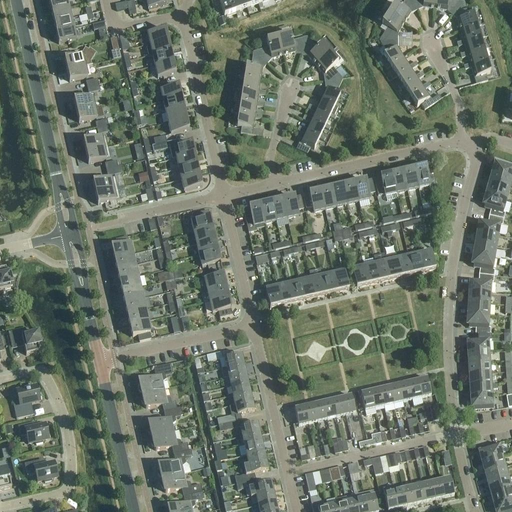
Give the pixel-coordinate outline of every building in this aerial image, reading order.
[(69,9),(67,0),(57,0),(49,2),(51,14),(69,9)] [(164,0),(145,0),(149,13),(158,11),(157,8),(166,6),(164,0)] [(224,18),(235,14),(236,14),(230,0),(225,0),(212,5),(216,16),(222,14),(224,18)] [(230,0),(236,14),(235,14),(237,19),(240,18),(239,13),(247,10),(243,0),(230,0)] [(243,0),(247,10),(248,15),(251,14),(250,9),(258,6),(255,0),(243,0)] [(255,0),(258,6),(259,11),(263,10),(262,5),(270,2),(269,0),(255,0)] [(386,10),(384,12),(404,25),(411,15),(417,12),(410,0),(405,0),(400,8),(395,5),(390,12),(386,10)] [(410,0),(417,12),(423,9),(435,11),(436,0),(410,0)] [(436,0),(435,11),(447,13),(452,17),(464,3),(449,1),(448,0),(436,0)] [(115,6),(116,12),(128,10),(127,3),(115,6)] [(467,13),(464,3),(452,17),(457,21),(460,33),(476,28),(476,29),(481,27),(480,24),(475,25),(473,17),(468,18),(467,13)] [(51,14),(54,24),(71,20),(69,9),(51,14)] [(128,10),(129,17),(136,15),(135,9),(128,10)] [(387,29),(379,42),(398,42),(397,35),(404,25),(384,12),(382,15),(386,18),(382,26),(387,29)] [(54,24),(56,34),(74,30),(71,20),(54,24)] [(104,23),(98,25),(92,26),(94,32),(106,29),(104,23)] [(478,36),(476,29),(476,28),(460,33),(463,42),(456,45),(458,49),(464,47),(464,45),(480,40),(484,39),(484,36),(478,36)] [(56,34),(58,46),(67,44),(68,46),(77,44),(74,30),(56,34)] [(147,35),(150,46),(150,47),(168,42),(166,31),(147,35)] [(295,54),(301,56),(307,38),(292,42),(290,36),(282,38),(280,34),(277,35),(283,57),(295,54)] [(271,61),(283,57),(277,35),(274,35),(274,40),(266,43),(268,49),(253,53),(267,66),(271,61)] [(308,58),(315,67),(333,52),(331,50),(327,52),(322,46),(317,50),(307,38),(301,56),(308,58)] [(110,41),(113,53),(119,51),(116,39),(110,41)] [(482,48),(480,40),(464,45),(464,47),(467,54),(460,56),(461,60),(468,58),(467,56),(483,52),(488,50),(487,47),(482,48)] [(149,59),(152,58),(152,57),(171,53),(168,42),(150,47),(150,46),(146,47),(149,59)] [(386,71),(390,68),(404,59),(398,49),(398,42),(379,42),(387,55),(383,58),(388,65),(384,68),(386,71)] [(81,57),(64,61),(67,72),(85,68),(89,67),(88,63),(94,55),(85,49),(81,56),(81,57)] [(323,77),(324,83),(343,81),(333,69),(338,65),(332,58),(335,54),(333,52),(315,67),(323,77)] [(485,59),(483,52),(467,56),(468,58),(470,66),(463,68),(464,72),(471,70),(471,68),(486,63),(491,62),(490,59),(485,59)] [(152,57),(152,58),(155,68),(173,64),(171,53),(152,57)] [(262,71),(267,66),(253,53),(251,68),(246,68),(245,76),(240,76),(239,80),(244,80),(261,83),(262,71)] [(393,81),(397,78),(411,69),(412,71),(418,67),(415,63),(409,67),(404,59),(390,68),(395,75),(391,78),(393,81)] [(490,75),(486,63),(471,68),(471,70),(476,86),(488,83),(486,76),(490,75)] [(173,64),(155,68),(157,79),(176,75),(173,64)] [(85,68),(67,72),(69,83),(88,79),(85,68)] [(399,91),(404,88),(403,88),(417,79),(418,81),(424,77),(422,73),(416,77),(412,71),(411,69),(397,78),(401,85),(397,88),(399,91)] [(406,101),(410,98),(424,89),(425,91),(431,87),(428,84),(423,87),(418,81),(417,79),(403,88),(404,88),(408,95),(404,98),(406,101)] [(85,83),(87,89),(99,86),(97,80),(85,83)] [(259,92),(261,83),(244,80),(243,88),(238,88),(237,91),(242,92),(259,94),(258,97),(265,98),(266,93),(259,92)] [(325,90),(320,101),(335,108),(334,108),(337,110),(339,110),(341,107),(336,104),(340,97),(336,95),(343,81),(324,83),(325,90)] [(99,86),(87,89),(88,95),(100,92),(99,86)] [(160,92),(163,103),(181,99),(179,88),(160,92)] [(410,98),(417,109),(420,106),(424,112),(434,105),(425,91),(424,89),(410,98)] [(257,104),(258,97),(259,94),(242,92),(241,100),(236,100),(236,103),(241,104),(257,106),(257,109),(263,110),(264,105),(257,104)] [(92,98),(73,102),(76,113),(94,109),(92,98)] [(163,103),(165,114),(184,110),(181,99),(163,103)] [(307,111),(314,114),(315,112),(329,119),(334,121),(335,118),(334,117),(337,110),(334,108),(335,108),(320,101),(316,110),(309,107),(307,111)] [(255,116),(257,109),(257,106),(241,104),(239,112),(234,112),(234,115),(239,116),(255,118),(255,120),(262,121),(262,117),(255,116)] [(94,109),(76,113),(79,124),(97,120),(103,119),(101,107),(94,109)] [(165,114),(168,125),(186,121),(184,110),(165,114)] [(302,122),(308,125),(309,123),(324,130),(329,132),(330,129),(326,126),(329,119),(315,112),(314,114),(310,121),(304,118),(302,122)] [(252,137),(255,120),(255,118),(239,116),(237,128),(241,129),(240,135),(252,137)] [(95,124),(96,130),(108,127),(107,121),(95,124)] [(186,121),(168,125),(170,136),(189,132),(186,121)] [(297,132),(303,135),(304,133),(319,140),(319,141),(324,143),(325,140),(321,137),(324,130),(309,123),(308,125),(305,131),(299,128),(297,132)] [(108,127),(96,130),(98,136),(110,133),(108,127)] [(304,133),(303,135),(296,151),(307,156),(310,150),(314,152),(319,141),(319,140),(304,133)] [(83,143),(85,154),(108,149),(105,138),(83,143)] [(153,141),(155,147),(167,144),(165,138),(153,141)] [(172,161),(176,160),(194,156),(192,145),(180,148),(178,142),(167,144),(155,147),(152,148),(153,154),(169,150),(172,161)] [(140,146),(134,147),(136,155),(142,153),(140,146)] [(108,149),(85,154),(88,165),(110,160),(108,149)] [(176,160),(179,171),(197,167),(194,156),(176,160)] [(104,165),(106,171),(118,168),(116,162),(104,165)] [(511,168),(498,164),(496,168),(494,167),(492,175),(511,181),(511,168)] [(118,168),(106,171),(107,178),(123,175),(121,167),(118,168)] [(179,171),(181,182),(199,177),(197,167),(179,171)] [(432,167),(414,171),(418,190),(429,187),(430,192),(437,190),(432,167)] [(414,171),(403,174),(407,193),(418,190),(414,171)] [(138,176),(140,185),(149,183),(147,174),(138,176)] [(403,174),(392,177),(396,195),(407,193),(403,174)] [(492,175),(489,186),(509,192),(511,181),(492,175)] [(199,177),(181,182),(184,193),(202,189),(199,177)] [(396,195),(392,177),(374,181),(378,197),(384,196),(385,198),(386,197),(387,202),(397,200),(396,195)] [(115,179),(92,184),(95,195),(117,190),(115,179)] [(371,181),(354,185),(358,204),(370,201),(368,195),(374,194),(371,181)] [(354,185),(343,188),(347,206),(358,204),(354,185)] [(489,186),(486,197),(505,202),(509,192),(489,186)] [(343,188),(332,190),(336,209),(347,206),(343,188)] [(117,190),(95,195),(98,206),(120,201),(119,200),(126,198),(124,189),(117,190)] [(332,190),(321,193),(325,211),(336,209),(332,190)] [(145,192),(148,204),(154,203),(151,191),(145,192)] [(325,211),(321,193),(303,197),(306,210),(312,208),(313,214),(325,211)] [(490,211),(489,217),(504,220),(505,214),(502,213),(505,202),(486,197),(483,205),(486,205),(485,209),(490,211)] [(300,198),(283,202),(287,220),(298,218),(297,212),(303,210),(300,198)] [(283,202),(272,204),(276,223),(287,220),(283,202)] [(272,204),(260,207),(265,225),(276,223),(272,204)] [(260,207),(243,211),(248,234),(256,233),(256,231),(263,229),(263,226),(265,225),(260,207)] [(191,223),(194,235),(212,231),(208,212),(191,216),(193,223),(191,223)] [(479,226),(477,234),(497,237),(499,226),(502,227),(504,220),(489,217),(488,223),(482,222),(481,226),(479,226)] [(194,235),(196,246),(215,242),(212,231),(194,235)] [(477,234),(475,245),(496,248),(497,237),(477,234)] [(111,249),(114,260),(132,256),(130,245),(128,245),(127,238),(116,241),(117,247),(112,249),(112,248),(111,249)] [(196,246),(199,257),(217,253),(215,242),(196,246)] [(475,245),(473,256),(494,259),(496,248),(475,245)] [(207,267),(209,273),(222,270),(217,253),(199,257),(202,269),(207,267)] [(431,253),(419,256),(423,274),(435,272),(435,271),(431,253)] [(401,279),(397,261),(396,255),(385,258),(386,264),(390,282),(401,279)] [(114,260),(116,271),(135,267),(132,256),(114,260)] [(255,259),(257,267),(268,264),(267,256),(255,259)] [(419,256),(408,258),(412,277),(423,274),(419,256)] [(480,270),(479,276),(494,278),(495,271),(492,271),(494,259),(473,256),(472,264),(474,264),(474,269),(480,270)] [(408,258),(397,261),(401,279),(412,277),(408,258)] [(386,264),(375,266),(379,285),(390,282),(386,264)] [(375,266),(364,269),(368,287),(379,285),(375,266)] [(116,271),(119,283),(138,278),(135,267),(116,271)] [(368,287),(364,269),(352,271),(356,289),(356,290),(368,287)] [(2,293),(11,291),(10,287),(12,287),(10,276),(7,277),(6,270),(0,271),(0,299),(3,298),(2,293)] [(204,281),(207,292),(226,288),(222,270),(209,273),(206,274),(207,280),(204,281)] [(344,273),(333,276),(337,294),(349,292),(349,291),(348,291),(344,273)] [(333,276),(322,278),(326,297),(337,294),(333,276)] [(469,286),(469,294),(490,295),(490,284),(493,284),(494,278),(479,276),(478,282),(472,282),(472,286),(469,286)] [(119,283),(122,294),(140,289),(138,278),(119,283)] [(322,278),(310,281),(315,299),(326,297),(322,278)] [(310,281),(299,284),(304,302),(315,299),(310,281)] [(299,284),(288,286),(293,305),(304,302),(299,284)] [(288,286),(277,289),(281,307),(293,305),(288,286)] [(207,292),(210,303),(228,299),(226,288),(207,292)] [(122,294),(124,305),(143,300),(140,289),(122,294)] [(281,307),(277,289),(266,291),(270,309),(270,310),(281,307)] [(469,294),(468,305),(489,306),(490,295),(469,294)] [(228,299),(210,303),(212,315),(218,313),(219,320),(232,317),(228,299)] [(124,305),(127,316),(145,312),(143,300),(124,305)] [(468,305),(468,316),(488,317),(489,306),(468,305)] [(127,316),(129,327),(148,323),(145,312),(127,316)] [(475,329),(475,335),(490,335),(490,329),(487,329),(488,317),(468,316),(467,324),(469,325),(469,329),(475,329)] [(180,334),(177,319),(170,321),(174,335),(180,334)] [(138,337),(139,343),(139,344),(150,341),(149,335),(150,334),(148,323),(129,327),(132,339),(133,339),(133,338),(138,337)] [(38,336),(35,337),(35,333),(26,335),(25,330),(9,333),(12,348),(23,345),(26,357),(40,354),(38,347),(40,347),(38,336)] [(490,335),(475,335),(475,342),(469,342),(470,346),(467,346),(468,355),(488,353),(488,344),(491,343),(491,336),(490,336),(490,335)] [(468,355),(468,366),(489,364),(488,353),(468,355)] [(222,361),(221,354),(220,354),(206,357),(208,364),(222,361)] [(243,365),(241,356),(233,358),(224,360),(222,361),(219,361),(221,370),(226,369),(243,365)] [(468,366),(469,377),(490,375),(489,364),(468,366)] [(246,375),(243,365),(226,369),(221,370),(223,380),(228,379),(246,375)] [(141,395),(141,397),(163,391),(162,384),(166,381),(165,377),(172,376),(169,366),(153,370),(155,379),(140,382),(140,383),(139,383),(139,384),(139,385),(139,387),(139,388),(138,388),(138,389),(138,390),(138,391),(138,392),(139,392),(139,393),(140,394),(141,395)] [(228,379),(230,388),(248,384),(246,375),(228,379)] [(469,377),(470,388),(490,386),(490,375),(469,377)] [(427,380),(417,382),(421,400),(431,397),(427,380)] [(417,382),(408,384),(412,402),(421,400),(417,382)] [(230,388),(233,397),(250,393),(248,384),(230,388)] [(408,384),(398,387),(402,404),(412,402),(408,384)] [(470,388),(471,399),(491,398),(491,391),(498,391),(497,386),(490,386),(470,388)] [(398,387),(389,389),(393,406),(402,404),(398,387)] [(22,390),(23,392),(16,394),(18,403),(12,404),(16,421),(31,417),(28,406),(40,403),(37,389),(30,391),(30,388),(22,390)] [(389,389),(380,391),(384,408),(393,406),(389,389)] [(162,406),(163,414),(181,410),(181,409),(175,411),(173,403),(171,404),(170,400),(165,399),(163,391),(141,397),(142,398),(141,399),(141,400),(141,401),(141,402),(141,403),(141,404),(142,405),(143,406),(144,407),(144,409),(145,409),(145,410),(146,410),(162,406)] [(380,391),(370,393),(374,410),(384,408),(380,391)] [(233,397),(235,407),(252,403),(250,393),(233,397)] [(374,410),(370,393),(361,395),(366,417),(375,415),(374,410)] [(351,398),(341,400),(345,417),(355,415),(351,398)] [(491,398),(471,399),(471,407),(473,407),(474,411),(492,410),(491,398)] [(341,400),(332,402),(336,419),(345,417),(341,400)] [(332,402),(323,404),(327,421),(336,419),(332,402)] [(252,403),(235,407),(237,417),(254,413),(252,403)] [(323,404),(313,406),(317,424),(327,421),(323,404)] [(313,406),(304,408),(308,426),(317,424),(313,406)] [(429,407),(433,423),(440,421),(437,406),(429,407)] [(308,426),(304,408),(294,411),(298,428),(308,426)] [(151,437),(151,439),(173,434),(171,426),(175,423),(175,419),(181,418),(179,410),(181,410),(163,414),(165,421),(150,424),(149,425),(149,426),(148,426),(148,427),(149,429),(148,430),(148,431),(148,432),(148,433),(148,434),(149,435),(149,436),(150,437),(151,437)] [(218,427),(222,427),(222,426),(236,423),(235,416),(217,421),(218,427)] [(222,426),(222,427),(224,433),(238,430),(236,423),(222,426)] [(43,445),(42,442),(49,441),(45,427),(34,430),(33,424),(18,428),(20,439),(26,437),(28,446),(35,444),(35,446),(43,445)] [(240,429),(242,438),(259,434),(257,424),(240,429)] [(13,435),(11,426),(5,428),(7,436),(13,435)] [(172,448),(173,456),(190,452),(187,452),(185,445),(181,446),(180,442),(175,441),(173,434),(151,439),(151,440),(151,441),(151,442),(150,443),(150,444),(150,445),(151,445),(151,446),(152,447),(152,448),(153,449),(154,451),(155,452),(156,452),(172,448)] [(242,438),(244,448),(261,444),(259,434),(242,438)] [(372,442),(367,443),(368,448),(382,445),(381,437),(380,435),(371,437),(372,442)] [(244,448),(246,457),(264,453),(261,444),(244,448)] [(479,456),(482,464),(501,458),(498,446),(481,451),(482,455),(479,456)] [(160,479),(161,481),(183,476),(181,468),(185,465),(184,461),(191,460),(189,452),(191,452),(190,452),(173,456),(175,463),(160,467),(159,467),(158,468),(158,469),(158,471),(158,472),(158,473),(157,474),(158,475),(158,476),(158,477),(159,478),(160,479)] [(246,457),(248,466),(266,462),(264,453),(246,457)] [(451,465),(448,453),(442,454),(444,467),(451,465)] [(397,466),(395,456),(385,458),(388,470),(398,468),(397,466)] [(482,464),(485,474),(504,469),(501,458),(482,464)] [(371,462),(372,467),(375,477),(383,475),(379,460),(371,462)] [(24,466),(26,473),(34,471),(37,484),(44,482),(44,485),(52,483),(51,481),(57,479),(54,465),(43,468),(41,462),(24,466)] [(248,466),(243,468),(245,477),(234,479),(236,486),(256,481),(254,475),(268,472),(266,462),(248,466)] [(359,475),(357,465),(347,467),(349,477),(359,475)] [(0,492),(11,490),(7,469),(0,470),(0,492)] [(485,474),(488,485),(507,480),(504,469),(485,474)] [(330,479),(328,471),(319,474),(321,484),(331,482),(330,479)] [(305,477),(308,494),(316,492),(312,475),(305,477)] [(181,491),(183,498),(202,494),(202,493),(200,494),(199,486),(191,488),(190,484),(185,483),(183,476),(161,481),(161,482),(161,483),(161,484),(160,484),(160,485),(160,486),(160,487),(160,488),(161,488),(161,489),(162,490),(163,491),(164,493),(164,494),(165,494),(166,494),(181,491)] [(450,480),(440,482),(444,499),(454,497),(450,480)] [(488,485),(491,496),(510,490),(507,480),(488,485)] [(256,481),(236,486),(237,492),(248,490),(251,499),(256,498),(273,494),(271,484),(257,487),(256,481)] [(440,482),(431,484),(435,501),(444,499),(440,482)] [(431,484),(421,486),(425,503),(435,501),(431,484)] [(421,486),(412,488),(416,506),(425,503),(421,486)] [(388,511),(397,510),(393,493),(392,488),(383,490),(387,511),(388,511)] [(412,488),(403,490),(407,508),(416,506),(412,488)] [(403,490),(393,493),(397,510),(407,508),(403,490)] [(491,496),(494,507),(511,501),(511,495),(510,490),(491,496)] [(363,495),(364,499),(367,511),(377,511),(373,492),(363,495)] [(367,511),(364,499),(363,495),(358,496),(357,493),(353,494),(355,502),(357,511),(367,511)] [(191,511),(191,510),(195,507),(194,503),(202,501),(200,494),(202,494),(183,498),(185,505),(169,509),(168,509),(168,510),(168,511),(167,511),(191,511)] [(256,498),(258,507),(275,503),(273,494),(256,498)] [(335,501),(336,506),(337,511),(347,511),(346,504),(345,499),(335,501)] [(511,511),(511,501),(493,507),(495,511),(511,511)] [(357,511),(355,502),(346,504),(347,511),(357,511)] [(258,507),(259,511),(277,511),(275,503),(258,507)]
